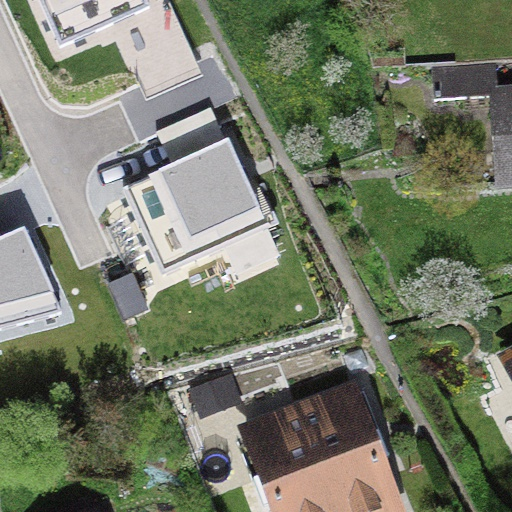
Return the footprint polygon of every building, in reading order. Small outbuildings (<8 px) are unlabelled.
[(38,0),(62,50),(151,9),(147,0),(38,0)] [(511,102),(488,104),(494,187),(511,185),(511,102)] [(161,280),(269,230),(229,144),(190,161),(121,193),(161,280)] [(0,340),(60,314),(24,234),(0,244),(0,340)] [(360,399),(305,417),(335,511),(385,511),(396,509),(360,399)] [(275,511),(335,511),(305,417),(251,434),(275,511)]
